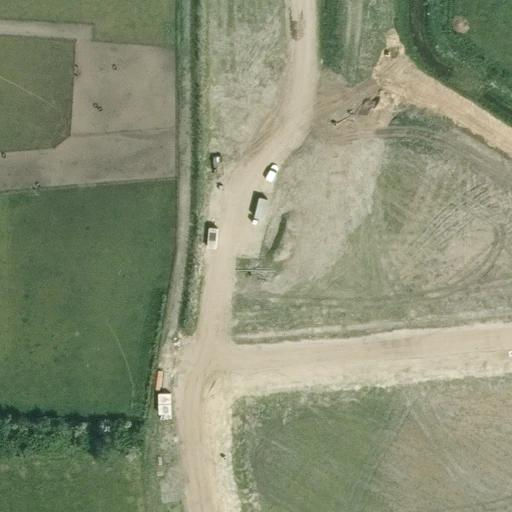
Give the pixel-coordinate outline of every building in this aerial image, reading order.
[(482,237),(470,238),(473,266),(485,265),(482,237)] [(364,264),(351,265),(354,297),(383,294),(383,288),(396,286),(393,245),(363,248),(364,264)] [(507,245),(490,246),(493,281),(510,280),(507,245)] [(281,260),(251,263),(254,301),(255,306),(292,302),(291,294),(297,293),(295,275),(320,273),(318,248),(280,251),(281,260)] [(471,257),(429,262),(431,291),(475,286),(471,257)] [(494,408),(480,409),(483,443),(499,442),(498,428),(511,426),(511,378),(492,380),(494,408)] [(464,382),(437,385),(439,399),(439,401),(439,406),(439,412),(440,413),(440,421),(442,437),(464,435),(465,440),(479,439),(476,409),(466,410),(464,382)] [(368,391),(359,392),(362,440),(386,437),(387,445),(403,443),(400,409),(386,411),(384,389),(382,390),(382,385),(368,387),(368,391)] [(414,408),(400,409),(403,443),(419,442),(419,439),(442,437),(440,421),(440,413),(439,412),(439,406),(439,401),(439,399),(437,385),(412,387),(414,408)] [(334,415),(320,416),(324,450),(339,449),(339,442),(362,440),(359,392),(348,393),(348,389),(334,390),(334,394),(332,394),(334,415)] [(244,401),(228,403),(233,433),(248,431),(250,448),(283,443),(276,396),(261,398),(260,394),(243,397),(244,401)] [(260,475),(239,478),(244,508),(266,505),(266,511),(287,508),(286,502),(291,501),(283,448),(257,452),(260,475)] [(504,511),(503,499),(405,511),(504,511)]
